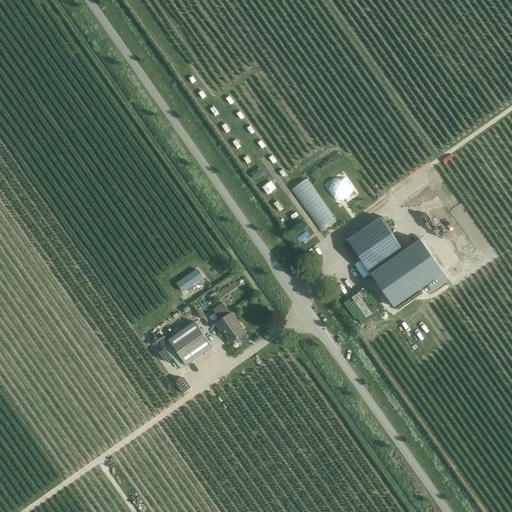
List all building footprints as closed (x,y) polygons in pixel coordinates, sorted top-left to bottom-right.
[(230,109),(235,106),(228,97),(224,100),(230,109)] [(242,113),(237,116),(242,124),(246,121),(242,113)] [(249,129),(246,133),(252,139),(256,135),(249,129)] [(262,153),(267,151),(263,142),(258,144),(262,153)] [(272,166),(276,163),(271,156),(267,158),(272,166)] [(250,171),(254,168),(249,161),(245,163),(250,171)] [(279,177),(284,175),(280,167),(275,169),(279,177)] [(269,180),(259,186),(264,194),(274,188),(269,180)] [(321,232),(336,221),(306,180),(291,190),(321,232)] [(274,209),(279,207),(275,198),(271,200),(274,209)] [(348,240),(371,273),(404,250),(381,217),(348,240)] [(404,250),(371,273),(394,306),(443,272),(420,239),(404,250)] [(309,240),(301,243),(305,255),(319,249),(317,242),(310,244),(309,240)] [(204,277),(198,269),(178,283),(184,291),(188,288),(189,290),(194,287),(192,285),(204,277)] [(232,343),(244,334),(236,323),(238,322),(232,313),(231,314),(223,303),(213,310),(221,320),(216,324),(221,331),(223,330),(232,343)] [(212,347),(195,322),(169,340),(186,365),(212,347)]
